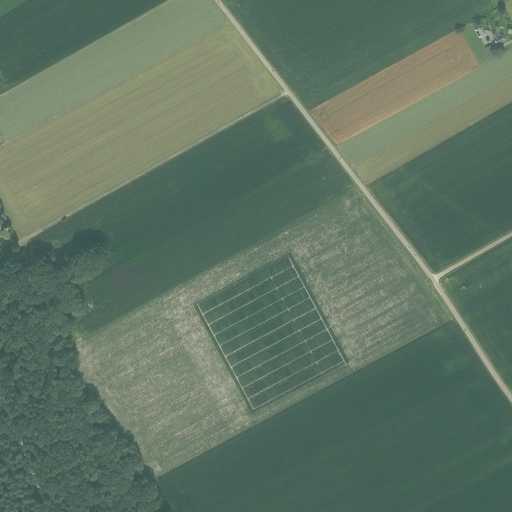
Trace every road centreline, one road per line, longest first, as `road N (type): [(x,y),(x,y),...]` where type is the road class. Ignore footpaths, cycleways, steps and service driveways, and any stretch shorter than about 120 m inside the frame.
road 1 (unclassified): [(433,279),(216,0)]
road 2 (unclassified): [(511,398),(433,279)]
